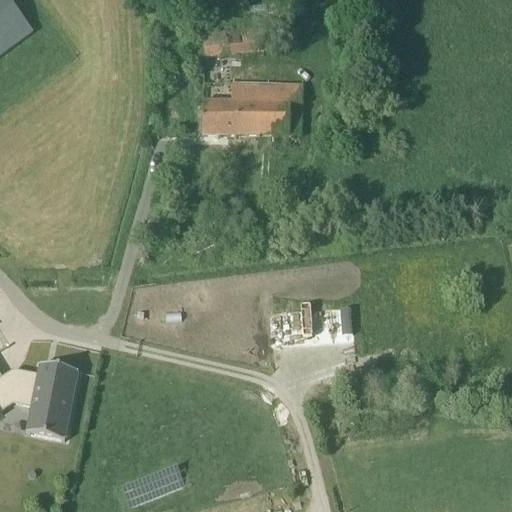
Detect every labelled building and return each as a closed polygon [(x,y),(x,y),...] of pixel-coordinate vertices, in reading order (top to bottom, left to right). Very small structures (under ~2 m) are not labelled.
[(0,0),(0,57),(33,33),(7,0),(0,0)] [(204,56),(267,52),(266,31),(203,36),(204,56)] [(202,138),(301,138),(302,88),(231,87),(230,103),(202,103),(202,138)] [(271,351),(354,342),(349,311),(267,320),(271,351)] [(66,432),(77,376),(39,367),(37,379),(13,374),(0,381),(0,417),(2,416),(0,413),(0,412),(12,405),(31,410),(28,422),(66,432)]
